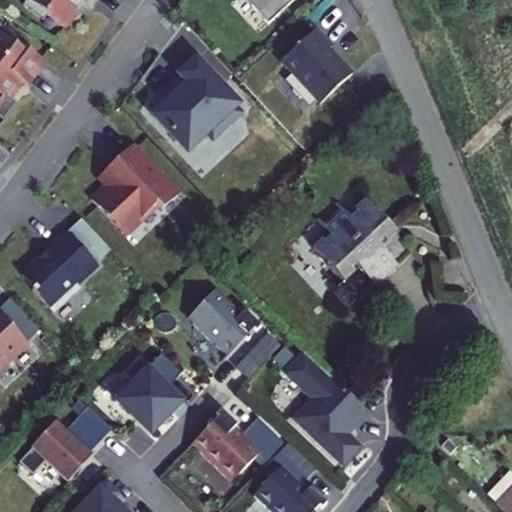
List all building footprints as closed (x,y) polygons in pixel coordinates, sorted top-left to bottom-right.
[(42,0),(42,1),(44,2),(40,7),(60,22),(64,17),(81,30),(103,0),(106,0),(110,3),(112,0),(42,0)] [(257,0),(285,30),(318,0),(257,0)] [(39,45),(13,24),(0,39),(0,101),(2,103),(0,106),(0,110),(17,124),(32,106),(25,101),(38,85),(42,89),(61,66),(37,47),(39,45)] [(333,37),(298,69),(336,112),(369,82),(346,57),(349,55),(333,37)] [(168,121),(202,158),(218,143),(220,146),(227,146),(258,118),(253,112),(254,111),(212,66),(195,81),(200,87),(179,106),(182,109),(168,121)] [(146,151),(112,182),(119,190),(104,205),(137,241),(169,211),(172,214),(174,217),(192,201),(146,151)] [(370,217),(373,220),(382,211),(380,208),(370,217)] [(391,252),(396,247),(406,238),(382,211),(373,220),(366,227),(351,209),(347,213),(351,217),(338,229),(334,225),(330,229),(346,245),(339,251),(328,261),(355,291),(344,301),(358,318),(385,292),(387,295),(410,274),(391,252)] [(172,214),(169,211),(137,241),(139,243),(172,214)] [(105,266),(109,270),(124,256),(94,224),(79,238),(95,255),(106,246),(115,256),(105,266)] [(50,265),(33,280),(45,294),(43,295),(64,317),(91,293),(88,289),(109,270),(105,266),(115,256),(106,246),(95,255),(79,238),(78,236),(59,253),(62,257),(53,265),(50,265)] [(406,238),(396,247),(401,252),(411,242),(406,238)] [(325,257),(328,261),(339,251),(336,248),(325,257)] [(269,338),(274,333),(258,317),(255,320),(229,296),(201,325),(240,363),(258,345),(260,346),(263,344),(261,342),(267,336),(269,338)] [(38,349),(0,307),(0,306),(0,385),(5,381),(2,377),(19,361),(21,364),(38,349)] [(282,340),(250,373),(261,384),(293,351),(282,340)] [(192,380),(172,360),(124,409),(159,443),(193,408),(178,394),(192,380)] [(371,455),(357,442),(365,435),(366,436),(381,422),(371,412),(317,360),(298,380),(325,406),(306,426),(353,473),(371,455)] [(97,415),(86,426),(109,448),(120,437),(97,415)] [(202,452),(242,490),(270,461),(251,443),(244,436),(247,433),(231,417),(226,423),(229,425),(223,432),(220,429),(218,431),(220,434),(202,452)] [(251,443),(270,461),(287,443),(268,424),(251,443)] [(86,426),(75,438),(98,460),(109,448),(86,426)] [(98,460),(75,438),(65,428),(40,454),(76,489),(81,484),(84,486),(92,473),(88,470),(98,460)] [(292,475),(312,495),(329,477),(305,454),(288,471),(292,475)] [(88,470),(92,473),(101,463),(98,460),(88,470)] [(292,475),(264,505),(271,511),(336,511),(321,497),(318,501),(312,495),(292,475)] [(511,511),(511,483),(497,499),(511,511)] [(92,511),(123,511),(119,508),(126,500),(114,489),(92,511)]
